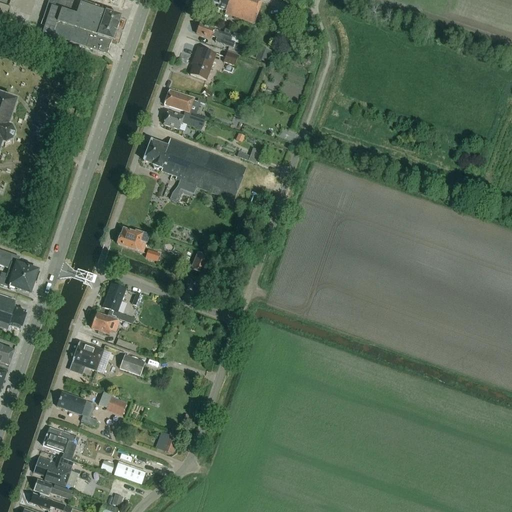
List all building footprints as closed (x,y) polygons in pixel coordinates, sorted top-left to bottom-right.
[(117,28),(120,19),(81,6),(81,5),(65,0),(49,0),(41,27),(45,28),(43,35),(106,56),(111,43),(112,43),(115,34),(116,34),(118,28),(117,28)] [(253,26),(262,0),(206,0),(205,4),(206,4),(204,10),(212,12),(214,7),(217,8),(216,10),(225,13),(225,16),(253,26)] [(9,10),(0,6),(0,20),(5,22),(9,10)] [(214,30),(200,25),(196,35),(209,41),(210,38),(216,40),(215,44),(233,50),(235,44),(236,45),(239,37),(233,35),(234,34),(225,31),(223,34),(213,31),(214,30)] [(259,48),(254,60),(267,65),(271,53),(259,48)] [(206,83),(216,56),(198,50),(193,62),(195,63),(190,77),(206,83)] [(234,68),(238,58),(233,56),(233,55),(227,53),(223,64),(234,68)] [(164,107),(187,114),(188,115),(193,101),(168,93),(164,107)] [(13,145),(16,136),(12,128),(10,127),(19,102),(0,95),(0,155),(2,148),(5,149),(13,145)] [(188,115),(187,114),(185,120),(168,114),(163,127),(179,132),(181,125),(201,132),(205,121),(188,115)] [(170,141),(167,148),(151,142),(143,162),(152,166),(152,167),(153,167),(154,171),(157,172),(159,170),(160,171),(161,170),(165,171),(164,175),(176,180),(176,182),(233,204),(246,170),(170,141)] [(257,167),(262,154),(252,150),(249,158),(240,155),(239,159),(257,167)] [(149,237),(143,235),(135,233),(135,235),(123,231),(122,237),(121,237),(120,238),(119,239),(118,239),(117,244),(118,245),(117,247),(143,255),(149,237)] [(18,259),(0,252),(0,267),(9,271),(7,277),(0,274),(0,275),(0,286),(9,289),(8,291),(17,293),(18,291),(29,295),(33,284),(36,285),(40,274),(37,273),(37,272),(16,265),(18,259)] [(209,257),(197,252),(190,271),(202,276),(209,257)] [(111,286),(102,309),(109,312),(107,317),(132,326),(134,321),(117,314),(126,291),(111,286)] [(143,298),(135,295),(131,306),(139,309),(143,298)] [(15,303),(0,297),(0,329),(7,332),(9,328),(20,332),(26,315),(15,311),(15,303)] [(115,334),(119,324),(97,315),(96,316),(94,317),(90,328),(91,329),(91,330),(109,337),(110,333),(115,334)] [(135,354),(137,348),(117,341),(115,347),(135,354)] [(103,353),(79,344),(69,373),(82,377),(85,369),(96,373),(103,353)] [(0,364),(8,367),(13,353),(0,347),(0,364)] [(140,378),(145,364),(124,357),(119,371),(140,378)] [(80,417),(85,403),(61,395),(56,409),(80,417)] [(121,418),(126,405),(111,399),(106,412),(121,418)] [(97,422),(82,418),(80,424),(95,429),(97,422)] [(70,463),(73,454),(65,451),(69,438),(48,431),(42,448),(43,448),(63,455),(61,460),(70,463)] [(162,453),(173,457),(179,441),(168,437),(162,453)] [(73,464),(64,461),(56,459),(55,465),(39,459),(33,475),(34,475),(46,479),(45,482),(65,489),(73,464)] [(104,462),(100,469),(111,474),(114,467),(104,462)] [(140,486),(145,474),(118,465),(114,476),(140,486)] [(73,495),(59,490),(52,488),(52,487),(37,482),(33,493),(40,495),(39,496),(48,499),(49,494),(70,502),(73,495)] [(59,511),(63,511),(65,507),(33,496),(30,505),(40,509),(41,511),(45,511),(48,511),(49,508),(59,511)] [(119,508),(123,499),(115,496),(112,506),(119,508)]
